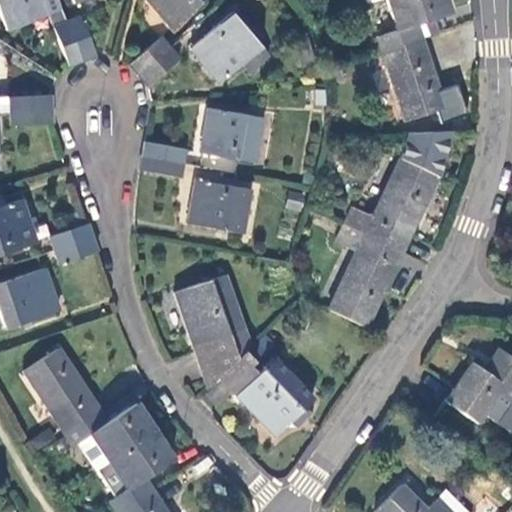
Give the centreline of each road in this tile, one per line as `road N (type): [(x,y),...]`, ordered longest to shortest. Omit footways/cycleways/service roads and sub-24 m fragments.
road 1 (residential): [(97,109),(120,279),(139,344),(166,392),(282,511)]
road 2 (residential): [(494,0),(493,149),(471,227),(443,284)]
road 3 (residential): [(443,284),(287,511)]
